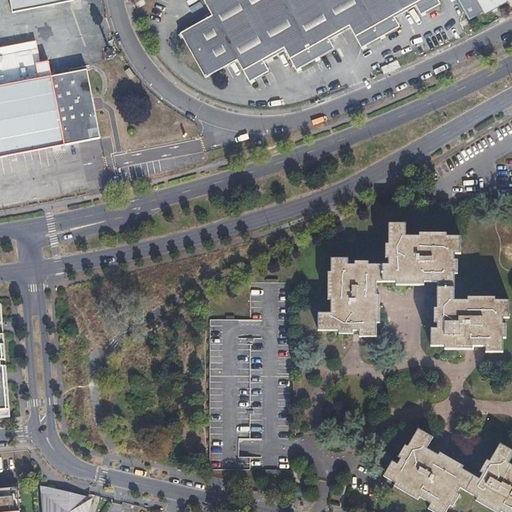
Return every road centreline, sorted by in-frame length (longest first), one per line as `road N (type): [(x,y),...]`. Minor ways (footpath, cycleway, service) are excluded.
road 1 (secondary): [(32,272),(142,251),(328,196),(511,93)]
road 2 (secondary): [(511,63),(358,134),(167,197)]
road 3 (unknown): [(0,175),(187,143),(244,124)]
road 4 (secondary): [(82,469),(262,511)]
road 5 (secondary): [(167,197),(106,228),(30,248)]
road 6 (secondary): [(167,197),(25,229)]
road 7 (secondary): [(32,290),(27,321),(37,433)]
road 8 (secondary): [(51,430),(42,319),(32,290)]
road 9 (unknown): [(116,5),(58,28),(0,16)]
